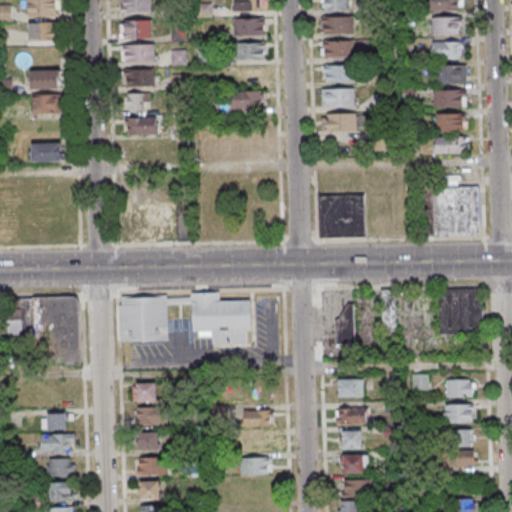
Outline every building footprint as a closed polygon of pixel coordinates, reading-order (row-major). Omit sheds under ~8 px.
[(28,0),(28,17),(58,17),(58,0),(28,0)] [(151,0),(120,0),(120,13),(151,13),(151,0)] [(234,0),(235,10),(265,10),(265,0),(234,0)] [(321,0),(322,9),(348,9),(347,0),(321,0)] [(430,0),(430,9),(463,9),(462,0),(430,0)] [(323,16),(323,33),(353,33),(353,16),(323,16)] [(432,35),(462,35),(462,17),(432,17),(432,35)] [(233,34),(263,34),(263,18),(233,18),(233,34)] [(153,20),(122,20),(122,37),(153,37),(153,20)] [(58,22),(29,22),(29,40),(57,40),(58,22)] [(355,57),(355,40),(323,40),(323,57),(355,57)] [(432,58),(466,58),(466,42),(432,42),(432,58)] [(265,43),(235,43),(235,59),(265,59),(265,43)] [(155,61),(155,44),(123,44),(123,61),(155,61)] [(186,65),(186,50),(172,50),(172,65),(186,65)] [(353,81),(353,65),(324,65),(324,81),(353,81)] [(467,82),(467,65),(435,65),(435,82),(467,82)] [(61,88),(61,69),(30,69),(30,88),(61,88)] [(124,69),(124,85),(154,85),(154,69),(124,69)] [(354,106),(354,88),(322,88),(322,106),(354,106)] [(466,89),(434,89),(434,106),(466,106),(466,89)] [(232,90),(232,108),(262,108),(262,90),(232,90)] [(150,109),(149,92),(124,93),(125,110),(150,109)] [(32,113),(62,113),(62,94),(32,94),(32,113)] [(466,131),(466,112),(436,112),(436,131),(466,131)] [(356,113),(321,113),(321,131),(356,131),(356,113)] [(126,118),(126,135),(158,135),(158,118),(126,118)] [(393,135),(374,134),(373,150),(393,151),(393,135)] [(466,136),(435,136),(435,153),(466,153),(466,136)] [(263,139),(232,139),(232,156),(263,156),(263,139)] [(32,143),(32,161),(62,161),(62,143),(32,143)] [(158,159),(158,143),(125,143),(125,159),(158,159)] [(121,244),(191,241),(188,182),(177,182),(178,207),(119,209),(121,244)] [(480,235),(480,186),(430,186),(430,235),(480,235)] [(323,237),(365,237),(365,196),(323,196),(323,237)] [(438,334),(483,334),(483,287),(438,287),(438,334)] [(395,289),(383,289),(383,343),(395,343),(395,289)] [(249,300),(220,301),(220,293),(192,293),(193,334),(212,334),(212,344),(250,343),(249,300)] [(79,296),(25,297),(25,307),(5,307),(6,337),(49,336),(50,364),(81,364),(79,296)] [(120,299),(120,341),(167,341),(168,299),(120,299)] [(339,343),(355,343),(355,307),(339,307),(339,343)] [(412,391),(428,391),(428,375),(412,375),(412,391)] [(364,396),(364,379),(339,379),(339,396),(364,396)] [(445,381),(445,398),(474,398),(474,381),(445,381)] [(134,401),(156,401),(156,383),(134,383),(134,401)] [(444,406),(444,424),(473,424),(473,406),(444,406)] [(167,407),(134,407),(134,424),(167,424),(167,407)] [(365,407),(337,407),(337,423),(365,423),(365,407)] [(241,410),(241,427),(273,427),(273,410),(241,410)] [(42,430),(66,430),(66,413),(42,413),(42,430)] [(362,430),(342,430),(342,448),(362,448),(362,430)] [(449,431),(449,447),(472,447),(472,431),(449,431)] [(158,432),(137,432),(137,451),(158,451),(158,432)] [(38,452),(74,452),(74,434),(38,434),(38,452)] [(460,453),(458,464),(473,466),(474,455),(460,453)] [(365,474),(366,455),(342,454),(341,473),(365,474)] [(241,474),(273,474),(273,457),(241,457),(241,474)] [(46,458),(46,475),(74,475),(74,458),(46,458)] [(139,458),(139,475),(167,475),(167,458),(139,458)] [(372,480),(343,480),(343,496),(372,496),(372,480)] [(72,482),(43,482),(43,500),(72,501),(72,482)] [(139,500),(159,500),(159,482),(139,482),(139,500)] [(450,511),(475,511),(476,499),(451,499),(450,511)] [(338,511),(361,511),(361,501),(339,501),(338,511)]
